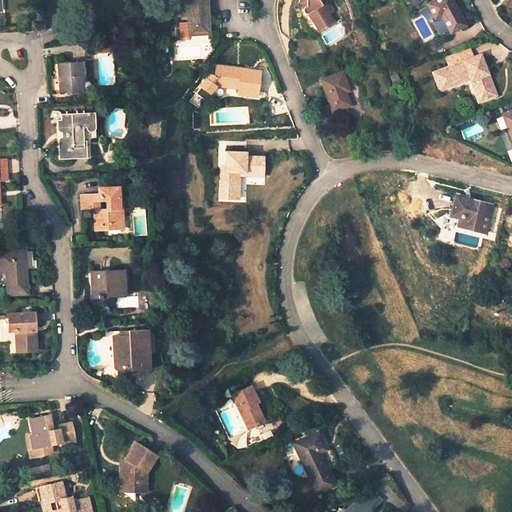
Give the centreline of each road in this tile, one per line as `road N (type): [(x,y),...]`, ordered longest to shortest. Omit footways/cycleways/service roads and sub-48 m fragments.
road 1 (residential): [(327,181),(295,225),(288,277),(297,321),(423,511)]
road 2 (residential): [(24,77),(33,179),(62,229),(67,385)]
road 3 (residential): [(257,511),(178,443),(67,385)]
road 4 (residential): [(511,192),(387,164),(340,171),(327,181)]
road 5 (residential): [(271,31),(327,181)]
